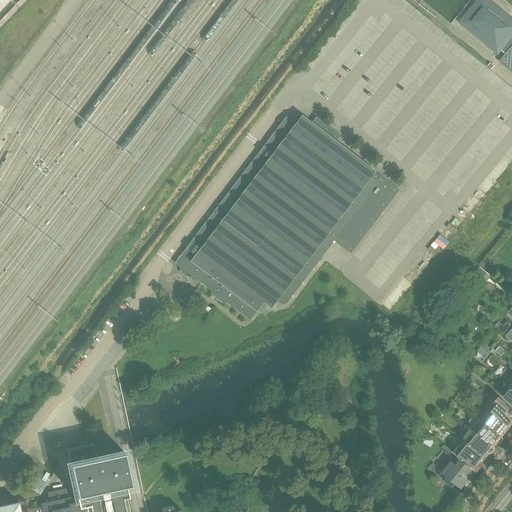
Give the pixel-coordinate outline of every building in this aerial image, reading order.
[(505,54),(499,61),(511,71),(511,20),(487,0),(477,0),(459,22),(497,54),(500,50),(505,54)] [(292,121),(286,116),(175,262),(185,270),(212,290),(212,294),(223,303),(227,302),(250,319),(263,302),(270,308),(276,300),(282,305),(288,302),(334,241),(350,254),(399,190),(374,171),(375,171),(336,141),(340,135),(316,117),(311,123),(298,113),(292,121)] [(418,119),(421,127),(431,123),(429,116),(418,119)] [(491,275),(480,266),(471,278),(482,287),(491,275)] [(499,321),(495,326),(499,330),(503,325),(499,321)] [(484,357),(491,348),(484,342),(477,351),(484,357)] [(496,351),(501,356),(505,351),(499,346),(496,351)] [(511,388),(509,386),(507,385),(501,393),(511,401),(511,388)] [(490,408),(492,410),(510,425),(511,423),(511,410),(510,409),(511,407),(499,397),(490,408)] [(492,410),(484,421),(502,436),(510,425),(492,410)] [(484,421),(476,431),(494,446),(502,436),(484,421)] [(467,438),(465,440),(485,456),(494,446),(476,431),(471,427),(464,435),(467,438)] [(0,511),(181,511),(181,509),(174,510),(173,506),(172,505),(163,507),(162,509),(162,511),(126,511),(125,508),(131,507),(127,486),(131,485),(121,438),(111,440),(97,443),(89,445),(66,450),(76,495),(67,497),(66,489),(47,493),(49,502),(40,504),(41,506),(27,509),(25,500),(19,501),(0,505),(0,511)] [(454,452),(457,454),(475,469),(485,456),(465,440),(461,446),(460,444),(454,452)] [(475,469),(457,454),(449,466),(445,462),(440,468),(444,471),(443,472),(447,476),(445,480),(453,486),(456,483),(461,487),(475,469)]
